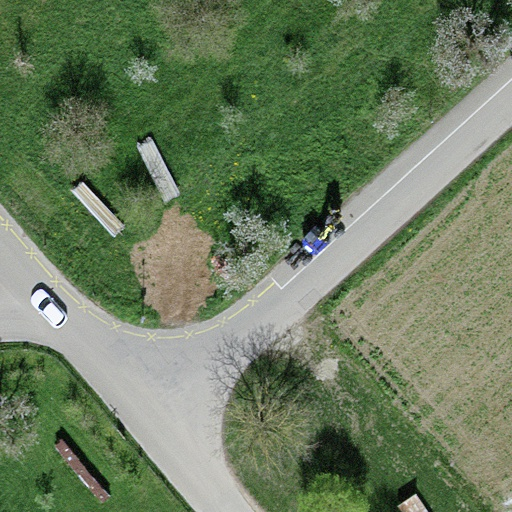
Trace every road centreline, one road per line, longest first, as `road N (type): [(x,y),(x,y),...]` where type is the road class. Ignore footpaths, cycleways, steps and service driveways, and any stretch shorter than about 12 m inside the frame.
road 1 (residential): [(165,422),(511,117)]
road 2 (residential): [(165,422),(19,283)]
